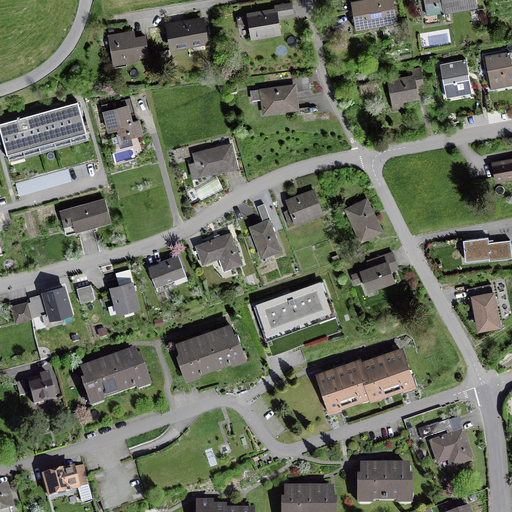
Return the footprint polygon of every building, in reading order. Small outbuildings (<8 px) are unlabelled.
[(351,0),(350,0),(355,29),(397,22),(393,0),(351,0)] [(475,0),(423,0),(426,14),(477,6),(475,0)] [(294,14),(292,1),(274,4),(274,7),(246,12),(247,14),(236,16),(238,26),(248,25),(251,39),(282,34),(280,24),(279,16),(294,14)] [(166,22),(170,50),(209,43),(204,16),(180,20),(166,22)] [(108,34),(113,64),(137,60),(136,57),(149,55),(146,34),(135,36),(134,29),(120,32),(108,34)] [(511,84),(511,62),(510,50),(485,55),(491,88),(502,86),(511,84)] [(466,58),(440,63),(446,97),(458,95),(472,92),(466,58)] [(411,67),(412,74),(387,78),(392,109),(404,107),(403,101),(404,101),(419,98),(418,89),(425,87),(421,66),(411,67)] [(297,92),(310,90),(308,75),(295,76),(296,83),(297,92)] [(260,99),(262,114),(299,109),(298,97),(297,92),(296,83),(259,87),(259,88),(250,90),(251,100),(260,99)] [(376,83),(360,85),(361,94),(377,93),(376,83)] [(102,110),(108,132),(117,129),(117,132),(116,133),(120,148),(133,144),(131,138),(144,134),(142,127),(140,118),(133,120),(131,113),(133,112),(129,97),(112,102),(112,101),(101,104),(103,110),(102,110)] [(19,116),(0,121),(0,129),(3,140),(7,154),(8,154),(9,159),(87,138),(86,132),(87,132),(78,100),(68,102),(58,105),(34,112),(19,116)] [(239,167),(232,142),(192,152),(194,161),(188,162),(189,165),(184,166),(187,178),(192,177),(192,178),(214,173),(239,167)] [(511,157),(491,161),(495,182),(511,179),(511,157)] [(71,181),(68,169),(15,183),(19,195),(71,181)] [(207,182),(214,193),(223,188),(216,177),(207,182)] [(299,193),(285,198),(289,209),(284,211),(289,224),(294,222),(295,224),(324,213),(314,187),(299,193)] [(360,242),(384,231),(375,213),(367,196),(343,207),(360,242)] [(105,197),(59,209),(66,234),(112,222),(105,197)] [(263,220),(270,217),(264,203),(257,205),(263,220)] [(263,220),(258,221),(249,225),(260,257),(282,250),(270,217),(263,220)] [(219,233),(216,234),(214,235),(214,237),(194,244),(202,264),(211,261),(216,273),(223,270),(244,263),(231,231),(220,235),(219,233)] [(488,236),(463,239),(465,260),(489,257),(489,260),(511,257),(511,252),(511,239),(493,241),(493,238),(488,239),(488,236)] [(369,266),(360,269),(360,270),(351,274),(354,284),(364,281),(367,291),(396,281),(394,276),(392,270),(399,268),(393,250),(366,260),(369,266)] [(167,259),(148,266),(156,286),(166,283),(168,289),(177,286),(176,284),(188,280),(179,254),(167,259)] [(119,283),(109,286),(114,304),(108,306),(111,314),(116,313),(117,314),(141,307),(130,268),(116,272),(119,283)] [(256,305),(254,306),(272,355),(280,352),(341,330),(335,315),(336,315),(324,281),(321,282),(320,279),(255,302),(256,305)] [(64,315),(73,313),(65,283),(41,290),(42,293),(47,312),(49,319),(64,315)] [(494,283),(466,288),(468,297),(471,297),(472,301),(477,330),(501,326),(494,283)] [(95,299),(91,284),(76,287),(80,303),(95,299)] [(32,317),(42,314),(42,313),(47,312),(42,293),(29,296),(31,301),(28,302),(32,317)] [(28,302),(27,301),(10,305),(15,323),(32,318),(32,317),(28,302)] [(65,321),(64,315),(49,319),(47,312),(42,313),(42,314),(45,327),(65,321)] [(163,325),(162,317),(155,318),(156,326),(163,325)] [(247,358),(237,331),(235,332),(231,321),(201,331),(175,341),(179,351),(176,352),(186,380),(200,375),(199,373),(232,361),(233,364),(247,358)] [(105,327),(97,329),(100,337),(108,335),(105,327)] [(378,353),(362,359),(369,380),(365,382),(370,397),(371,399),(403,388),(404,389),(417,385),(403,345),(378,353)] [(137,390),(152,385),(142,357),(139,359),(135,348),(110,356),(80,367),(84,378),(81,379),(90,406),(106,401),(105,399),(137,388),(137,390)] [(369,380),(362,359),(361,356),(336,364),(315,371),(329,412),(342,408),(342,406),(370,397),(365,382),(369,380)] [(34,405),(56,399),(49,371),(40,374),(41,379),(36,381),(35,376),(32,377),(27,378),(34,405)] [(20,396),(28,394),(23,380),(16,382),(20,396)] [(449,419),(438,423),(438,422),(418,429),(422,439),(446,431),(447,434),(464,429),(460,416),(449,420),(449,419)] [(450,467),(451,468),(475,460),(469,445),(464,429),(447,434),(429,440),(437,464),(446,461),(449,468),(450,467)] [(360,474),(357,474),(357,503),(373,503),(373,501),(397,501),(397,503),(413,503),(413,474),(410,474),(410,462),(384,462),(360,462),(360,474)] [(48,497),(81,488),(80,487),(89,485),(83,465),(75,467),(74,465),(64,468),(42,474),(48,497)] [(8,483),(0,485),(0,511),(12,511),(11,509),(15,508),(8,483)] [(281,497),(281,511),(336,511),(337,497),(334,497),(334,485),(308,485),(284,485),(284,497),(281,497)] [(227,507),(227,503),(216,503),(214,503),(214,499),(206,499),(196,499),(195,511),(254,511),(255,507),(244,507),(229,507),(227,507)]
